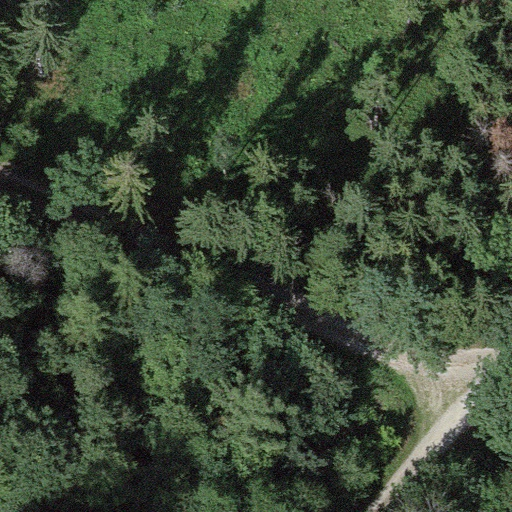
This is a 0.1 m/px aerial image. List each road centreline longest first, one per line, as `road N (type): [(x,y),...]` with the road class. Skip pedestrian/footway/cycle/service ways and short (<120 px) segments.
road 1 (track): [(454,400),(325,325),(0,184)]
road 2 (track): [(511,369),(454,400),(371,511)]
